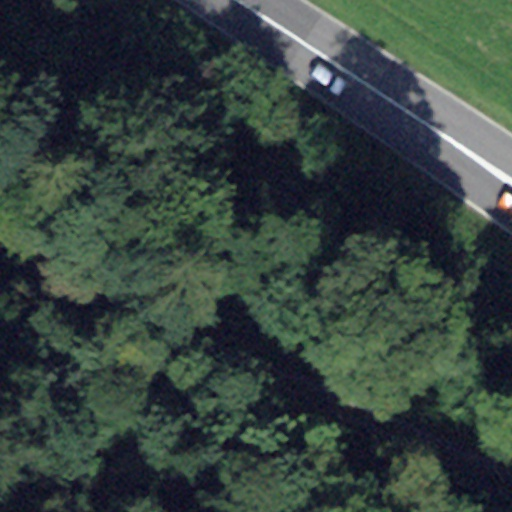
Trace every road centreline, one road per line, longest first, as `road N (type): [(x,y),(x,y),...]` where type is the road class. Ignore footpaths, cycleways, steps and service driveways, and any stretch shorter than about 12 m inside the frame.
road 1 (track): [(0,258),(348,400),(511,481)]
road 2 (secondary): [(236,0),(511,191)]
